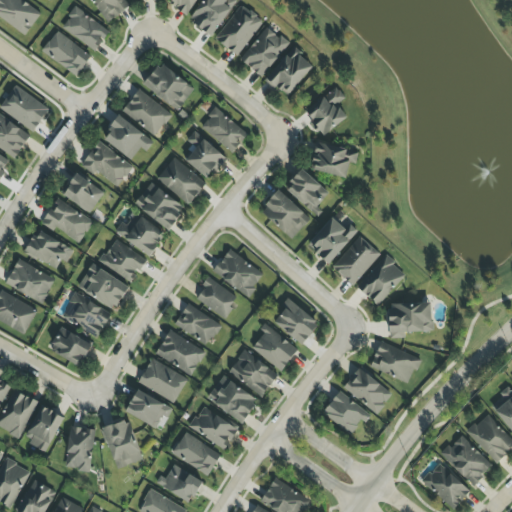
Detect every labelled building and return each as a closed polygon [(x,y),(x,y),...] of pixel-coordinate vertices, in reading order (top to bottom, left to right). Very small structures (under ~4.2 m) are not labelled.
[(41,13),(21,0),(0,0),(0,18),(26,36),(41,13)] [(130,5),(125,0),(88,0),(109,23),(130,5)] [(196,0),(165,0),(165,1),(189,15),(196,0)] [(211,36),(236,2),(233,0),(202,0),(188,20),(211,36)] [(215,42),(239,56),(262,19),(238,5),(215,42)] [(94,52),(109,33),(76,7),(61,27),(94,52)] [(260,77),(289,46),(268,27),(239,59),(260,77)] [(91,56),(56,31),(41,52),(76,76),(91,56)] [(265,79),(286,97),(313,66),(293,48),(265,79)] [(142,86),(178,112),(194,89),(159,63),(142,86)] [(0,110),(34,132),(49,108),(14,86),(0,107),(0,110)] [(303,113),(323,137),(347,117),(337,105),(345,99),(336,87),(303,113)] [(156,136),(171,113),(137,90),(122,112),(156,136)] [(247,134),(215,108),(200,127),(232,153),(247,134)] [(0,149),(14,159),(30,135),(0,115),(0,149)] [(146,152),(153,143),(118,115),(108,129),(111,132),(105,140),(130,161),(140,148),(146,152)] [(184,160),(206,178),(212,171),(215,174),(227,159),(194,132),(187,141),(195,147),(184,160)] [(80,165),(94,175),(96,172),(117,188),(132,167),(98,142),(80,165)] [(346,177),(349,163),(356,164),(358,150),(315,143),(311,171),(346,177)] [(0,178),(10,159),(0,154),(0,178)] [(205,185),(175,158),(157,178),(188,205),(205,185)] [(330,195),(302,169),(284,188),(313,214),(330,195)] [(61,196),(91,213),(104,190),(74,173),(61,196)] [(167,231),(184,210),(151,183),(134,204),(167,231)] [(260,211),(291,240),(310,220),(278,191),(260,211)] [(93,220),(55,200),(42,223),(80,243),(93,220)] [(127,225),(122,222),(114,233),(149,257),(165,233),(135,213),(127,225)] [(307,245),(327,264),(355,234),(335,215),(307,245)] [(56,270),(61,260),(66,263),(73,249),(39,233),(36,239),(32,237),(23,254),(56,270)] [(352,286),(379,255),(359,237),(332,267),(352,286)] [(137,270),(139,272),(146,260),(113,240),(100,262),(131,281),(137,270)] [(213,271),(246,298),(264,276),(230,249),(213,271)] [(379,307),(405,273),(383,256),(357,290),(379,307)] [(55,280),(18,259),(4,284),(41,305),(55,280)] [(116,309),(128,284),(89,266),(77,291),(116,309)] [(195,301),(226,318),(238,297),(207,279),(195,301)] [(0,321),(24,335),(36,311),(1,291),(0,292),(0,321)] [(61,320),(99,338),(111,312),(73,294),(61,320)] [(272,324),(303,345),(319,322),(288,301),(272,324)] [(389,339),(404,338),(404,333),(432,332),(431,303),(388,304),(389,339)] [(207,347),(220,326),(187,304),(174,325),(207,347)] [(280,371),(297,350),(267,326),(250,347),(280,371)] [(79,367),(92,344),(61,327),(49,350),(79,367)] [(205,350),(167,332),(155,357),(193,375),(205,350)] [(369,367),(408,385),(420,360),(381,342),(369,367)] [(278,375),(244,350),(228,373),(262,397),(278,375)] [(175,402),(187,379),(151,359),(138,383),(175,402)] [(343,387),(375,415),(392,396),(360,367),(343,387)] [(242,423),(257,401),(223,377),(207,399),(242,423)] [(0,404),(9,386),(0,381),(0,404)] [(499,395),(502,398),(490,408),(511,431),(511,392),(507,387),(499,395)] [(0,420),(0,429),(22,438),(36,400),(11,391),(0,420)] [(172,407),(134,392),(125,414),(157,427),(161,417),(167,419),(172,407)] [(370,417),(339,392),(322,413),(350,436),(361,422),(364,424),(370,417)] [(46,452),(64,418),(41,406),(23,440),(46,452)] [(225,451),(238,429),(202,407),(189,428),(225,451)] [(511,448),(511,441),(487,414),(467,433),(495,464),(511,448)] [(129,420),(103,429),(116,469),(142,461),(129,420)] [(94,430),(70,427),(65,469),(89,472),(94,430)] [(171,454),(207,476),(220,455),(184,433),(171,454)] [(441,456),(473,486),(492,465),(459,436),(441,456)] [(0,466),(0,503),(12,509),(28,470),(3,459),(0,466)] [(421,482),(452,510),(470,491),(439,463),(421,482)] [(160,476),(156,484),(189,504),(202,483),(174,465),(165,479),(160,476)] [(259,500),(275,511),(304,511),(311,503),(276,477),(259,500)] [(45,511),(56,492),(33,480),(16,511),(45,511)] [(138,511),(182,511),(185,508),(149,491),(138,511)]
